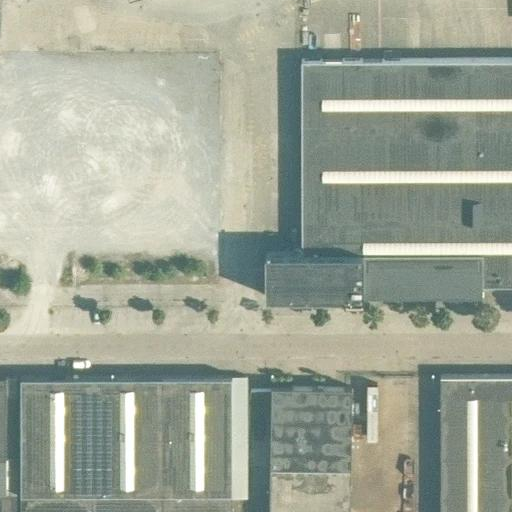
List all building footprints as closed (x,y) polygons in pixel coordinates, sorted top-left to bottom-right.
[(0,204),(0,289),(94,289),(94,297),(164,297),(164,83),(0,45),(0,54),(0,53),(0,204)] [(266,251),(266,283),(266,295),(346,295),(346,296),(364,296),(364,294),(483,294),(483,283),(511,282),(511,57),(302,58),(303,251),(266,251)] [(511,511),(511,373),(441,374),(441,394),(441,511),(511,511)] [(0,374),(0,457),(7,457),(7,493),(0,493),(0,511),(233,511),(233,496),(247,496),(247,375),(21,375),(21,376),(7,376),(7,375),(0,374)] [(273,385),(270,511),(352,511),(353,386),(273,385)]
